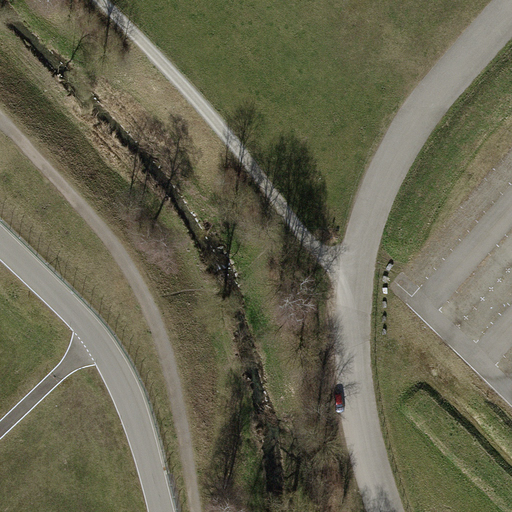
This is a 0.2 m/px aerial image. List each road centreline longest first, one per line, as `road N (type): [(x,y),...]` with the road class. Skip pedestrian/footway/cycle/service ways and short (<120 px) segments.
road 1 (unclassified): [(511,6),(414,124),(372,207),(361,249),(355,384),(385,511)]
road 2 (track): [(0,122),(109,239),(151,311),(178,396),(195,511)]
road 3 (track): [(354,291),(224,129),(99,0)]
